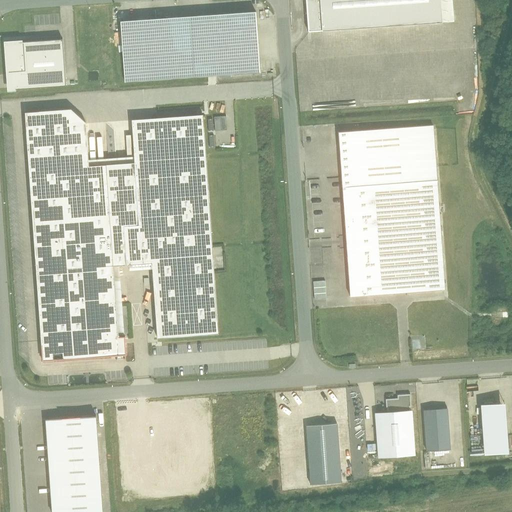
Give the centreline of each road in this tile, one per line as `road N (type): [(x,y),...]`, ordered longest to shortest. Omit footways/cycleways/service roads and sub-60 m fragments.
road 1 (unclassified): [(281,0),(309,381)]
road 2 (unclassified): [(309,381),(11,399)]
road 3 (unclassified): [(309,381),(511,366)]
road 4 (unclassified): [(11,399),(0,257)]
